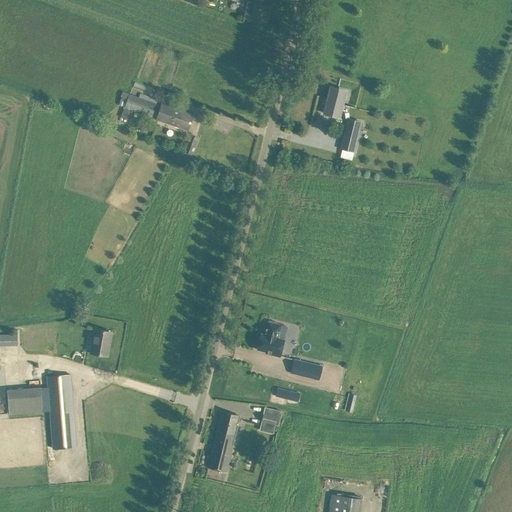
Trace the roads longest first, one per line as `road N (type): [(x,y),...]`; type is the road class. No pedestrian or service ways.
road 1 (unclassified): [(170,511),(248,178)]
road 2 (unclassified): [(248,178),(36,107)]
road 3 (unclassified): [(248,178),(293,0)]
